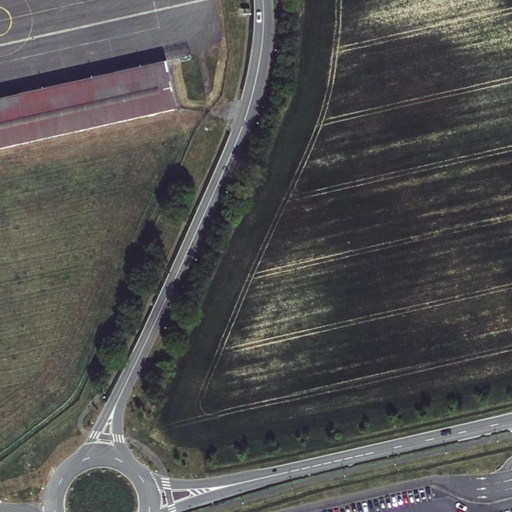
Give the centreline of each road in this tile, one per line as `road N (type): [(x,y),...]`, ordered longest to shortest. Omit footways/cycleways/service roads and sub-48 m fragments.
road 1 (tertiary): [(145,343),(248,110),(263,0)]
road 2 (tertiary): [(511,420),(278,474)]
road 3 (tertiary): [(145,343),(73,466)]
road 4 (tertiary): [(278,474),(196,485),(139,476)]
road 5 (tertiary): [(130,467),(117,438),(118,413),(145,343)]
